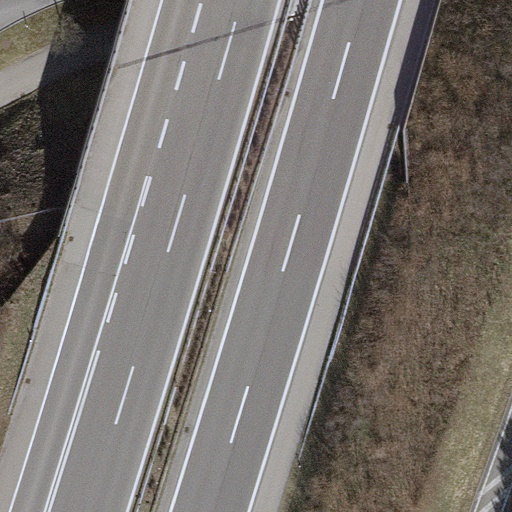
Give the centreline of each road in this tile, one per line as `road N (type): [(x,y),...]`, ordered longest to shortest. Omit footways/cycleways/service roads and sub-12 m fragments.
road 1 (motorway): [(208,511),(363,0)]
road 2 (motorway): [(242,0),(131,374)]
road 3 (motorway): [(131,374),(66,511)]
road 4 (motorway): [(131,374),(87,511)]
